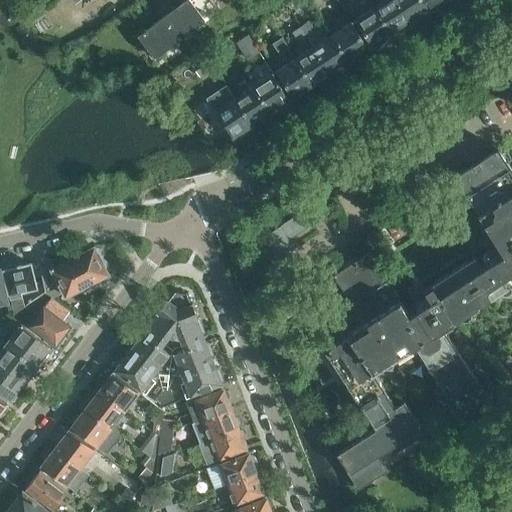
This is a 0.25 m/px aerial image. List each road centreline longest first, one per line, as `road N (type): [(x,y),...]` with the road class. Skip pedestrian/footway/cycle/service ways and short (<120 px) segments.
road 1 (residential): [(311,511),(210,254),(177,233)]
road 2 (residential): [(0,461),(177,233)]
road 3 (residential): [(511,130),(376,218),(359,213),(313,145)]
road 4 (residential): [(313,145),(511,15)]
road 5 (residential): [(0,246),(114,223),(177,233)]
road 6 (residential): [(177,233),(199,210),(313,145)]
road 7 (residential): [(469,511),(486,429),(511,387)]
